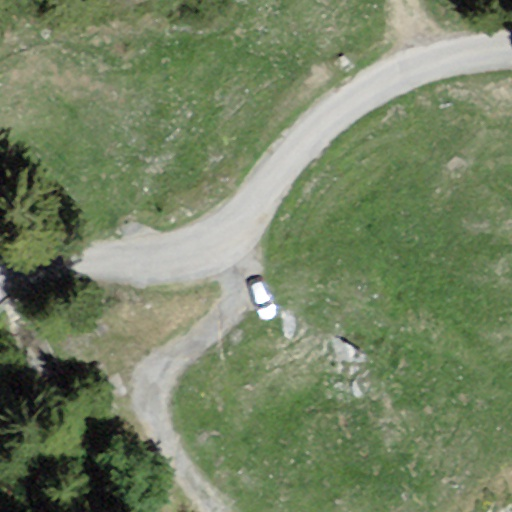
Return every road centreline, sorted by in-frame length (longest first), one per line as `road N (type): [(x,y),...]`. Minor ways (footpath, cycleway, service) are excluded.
road 1 (unclassified): [(511,60),(416,73),(328,138),(253,226),(191,261),(58,261),(0,301)]
road 2 (track): [(218,511),(169,447),(157,408),(164,375),(241,324),(254,283),(253,226)]
